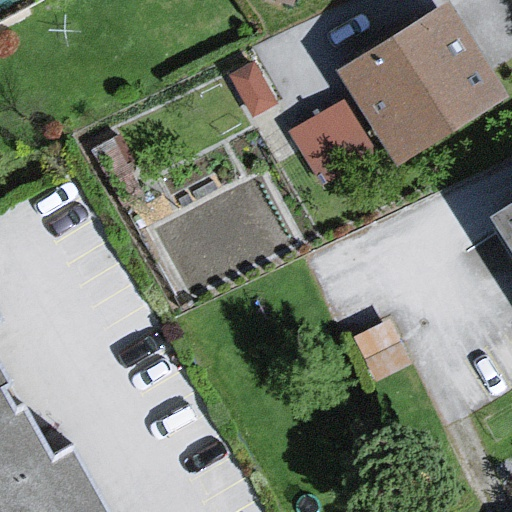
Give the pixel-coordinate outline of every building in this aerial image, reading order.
[(0,0),(0,27),(52,0),(0,0)] [(451,8),(342,76),(402,170),(510,103),(451,8)] [(278,103),(255,62),(231,75),(254,116),(278,103)] [(385,159),(346,100),(293,134),(331,194),(385,159)] [(511,213),(497,223),(511,246),(511,213)] [(0,317),(0,511),(111,511),(77,450),(56,462),(0,360),(0,332),(6,329),(0,317)] [(390,322),(356,339),(378,383),(412,366),(390,322)]
